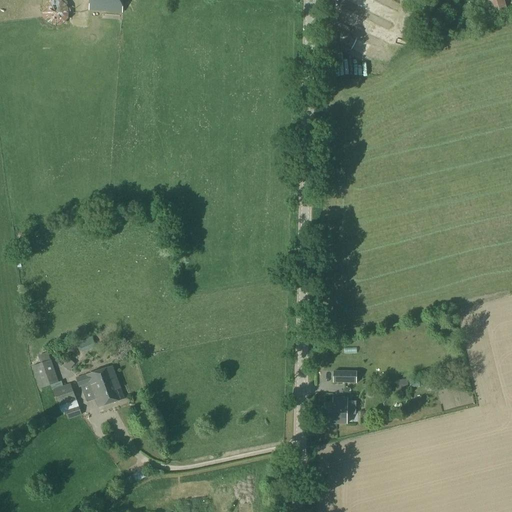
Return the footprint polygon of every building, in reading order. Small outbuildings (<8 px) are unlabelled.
[(70,15),(70,12),(69,9),(69,6),(67,4),(65,2),(63,0),(62,0),(49,0),(47,1),(46,3),(44,5),(43,7),(42,10),(42,13),(42,15),(44,18),(45,20),(46,22),(48,23),(51,25),(53,26),(56,26),(59,26),(61,25),(63,24),(66,22),(68,20),(69,17),(70,15)] [(90,0),(90,10),(122,13),(122,0),(90,0)] [(484,0),(489,14),(506,9),(503,0),(484,0)] [(343,68),(351,68),(352,59),(343,59),(343,68)] [(91,336),(78,342),(82,351),(95,346),(91,336)] [(63,367),(69,371),(74,365),(69,360),(63,367)] [(47,365),(36,369),(42,388),(60,383),(56,368),(48,370),(47,365)] [(100,370),(77,378),(80,387),(90,383),(98,408),(110,404),(124,399),(113,366),(100,370)] [(356,373),(334,372),(334,383),(356,384),(356,373)] [(56,392),(61,406),(77,401),(72,386),(56,392)] [(348,415),(347,415),(355,415),(356,403),(347,403),(347,399),(337,399),(337,405),(325,404),(324,424),(347,424),(347,423),(348,415)] [(66,412),(68,419),(82,415),(79,407),(66,412)] [(132,489),(150,484),(148,475),(129,480),(132,489)]
